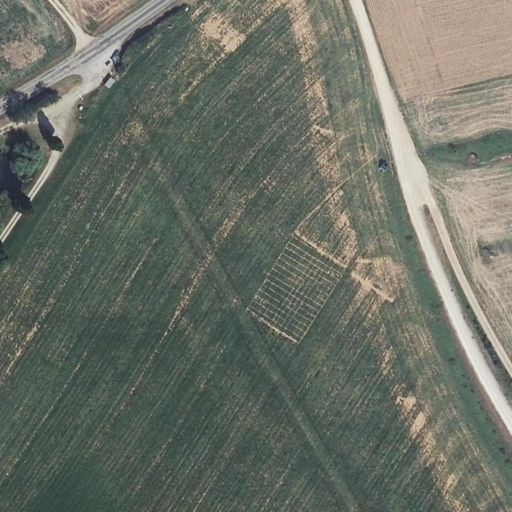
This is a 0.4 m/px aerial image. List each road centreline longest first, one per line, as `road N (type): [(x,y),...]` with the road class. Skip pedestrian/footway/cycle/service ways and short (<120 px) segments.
road 1 (track): [(358,0),(445,291),(479,373),(511,422)]
road 2 (track): [(387,97),(456,269),(511,371)]
road 3 (track): [(0,246),(60,154),(78,96),(0,133)]
road 4 (unclassified): [(0,105),(92,53),(162,0)]
